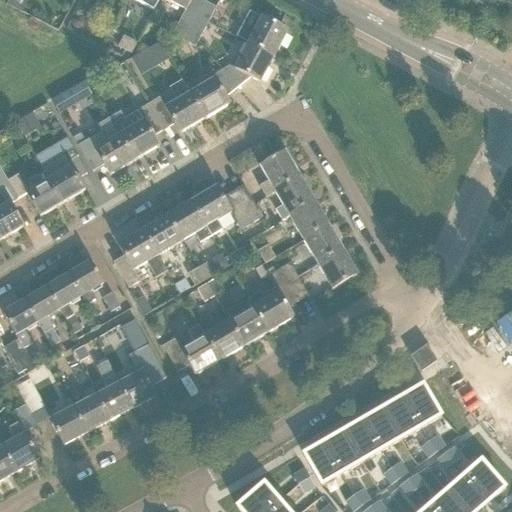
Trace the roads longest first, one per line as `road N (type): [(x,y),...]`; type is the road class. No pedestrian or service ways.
road 1 (residential): [(0,511),(397,288)]
road 2 (residential): [(0,289),(289,112)]
road 3 (residential): [(189,490),(373,375),(416,326)]
road 4 (residential): [(416,326),(475,241),(511,141)]
road 5 (residential): [(397,288),(309,133),(289,112)]
road 6 (secondary): [(383,31),(511,108)]
road 7 (secondary): [(511,85),(437,45),(383,31)]
